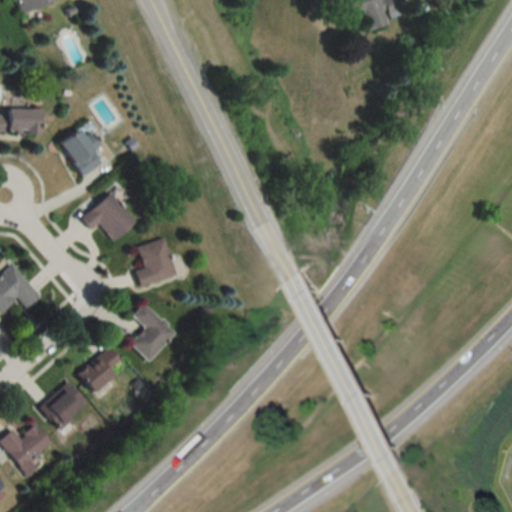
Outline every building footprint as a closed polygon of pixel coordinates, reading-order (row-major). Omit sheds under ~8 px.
[(13,0),(17,11),(46,2),(45,0),(13,0)] [(354,10),(362,30),(380,23),(371,0),(338,0),(344,14),(354,10)] [(0,132),(33,133),(33,109),(0,108),(0,132)] [(79,136),(73,129),(54,144),(79,176),(96,162),(88,152),(97,145),(86,131),(79,136)] [(76,217),(87,230),(93,224),(108,241),(131,221),(105,192),(76,217)] [(135,286),(171,275),(160,238),(132,246),(138,268),(130,270),(135,286)] [(20,307),(34,295),(7,265),(0,271),(0,308),(12,298),(20,307)] [(128,315),(141,326),(126,343),(146,361),(172,331),(139,303),(128,315)] [(72,374),(87,391),(119,363),(104,346),(72,374)] [(35,404),(50,427),(82,407),(67,383),(35,404)] [(0,447),(21,476),(34,466),(27,458),(46,444),(31,423),(13,436),(7,428),(0,433),(0,447)]
